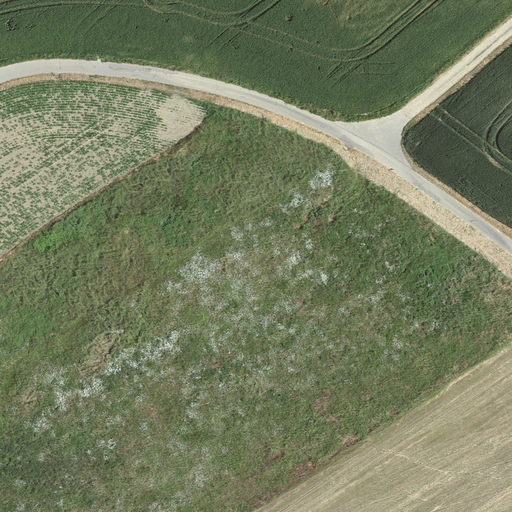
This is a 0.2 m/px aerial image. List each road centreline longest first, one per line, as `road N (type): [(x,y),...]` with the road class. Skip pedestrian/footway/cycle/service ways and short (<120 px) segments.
road 1 (track): [(0,76),(93,67),(268,103),(349,137),(511,246)]
road 2 (track): [(511,28),(371,151)]
